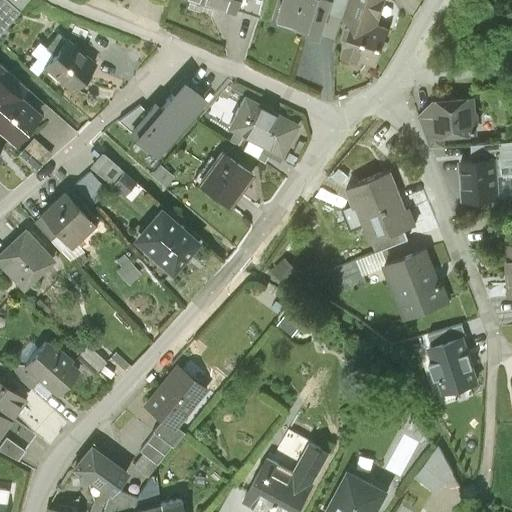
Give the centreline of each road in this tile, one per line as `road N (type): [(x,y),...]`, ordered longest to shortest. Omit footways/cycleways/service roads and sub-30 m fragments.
road 1 (residential): [(35,511),(56,460),(214,293),(339,124)]
road 2 (residential): [(493,330),(418,136),(390,92)]
road 3 (residential): [(179,51),(339,124)]
road 4 (residential): [(61,0),(179,51)]
road 5 (residential): [(390,92),(511,60)]
road 6 (residential): [(0,213),(91,130)]
